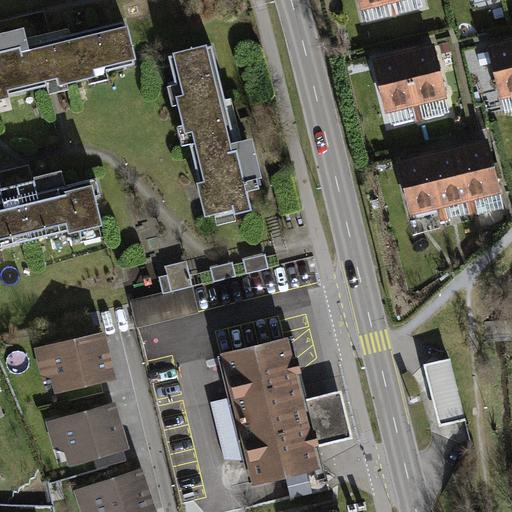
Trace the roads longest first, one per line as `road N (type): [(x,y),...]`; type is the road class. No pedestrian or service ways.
road 1 (secondary): [(415,511),(290,0)]
road 2 (residential): [(172,511),(131,340)]
